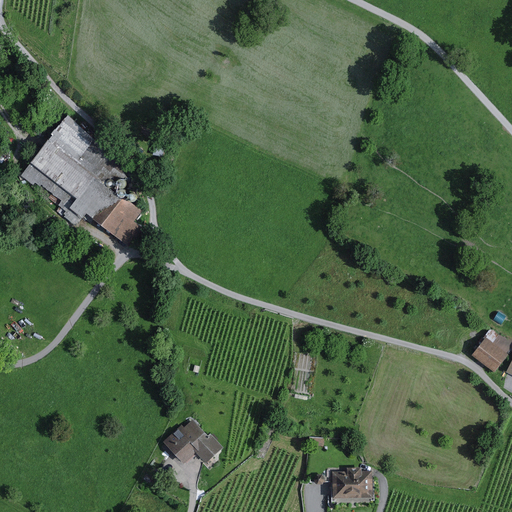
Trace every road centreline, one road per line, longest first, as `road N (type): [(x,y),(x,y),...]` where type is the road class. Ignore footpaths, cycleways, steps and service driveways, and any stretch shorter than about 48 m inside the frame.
road 1 (track): [(191,276),(453,358),(511,403)]
road 2 (track): [(0,21),(65,97),(137,162),(159,246),(191,276)]
road 3 (track): [(126,253),(34,202),(13,156),(24,134),(0,105)]
road 4 (unclassified): [(511,130),(430,42),(351,0)]
road 5 (track): [(0,364),(55,342),(126,253)]
